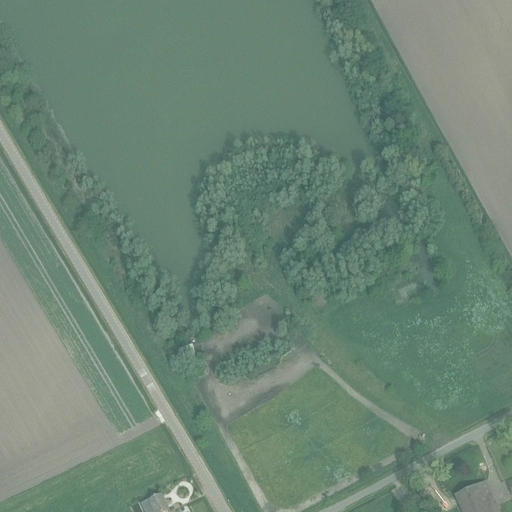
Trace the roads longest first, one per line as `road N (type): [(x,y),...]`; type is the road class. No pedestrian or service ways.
road 1 (tertiary): [(224,511),(0,133)]
road 2 (unclassified): [(330,511),(511,415)]
